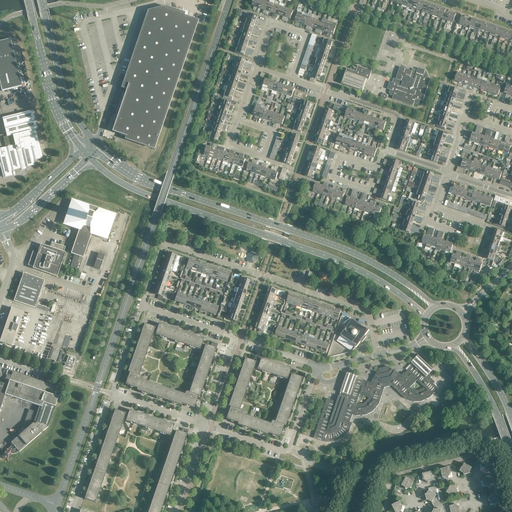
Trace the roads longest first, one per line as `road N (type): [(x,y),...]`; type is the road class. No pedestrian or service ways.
road 1 (secondary): [(436,306),(352,253),(140,179),(94,145)]
road 2 (secondary): [(90,159),(149,195),(352,266),(424,318)]
road 3 (unclassified): [(379,354),(364,310),(167,243),(142,306)]
road 4 (residential): [(447,172),(391,152),(396,115),(290,78)]
road 5 (residential): [(202,423),(284,450),(318,369)]
road 6 (residential): [(94,145),(141,8),(160,0)]
road 7 (secondary): [(28,0),(51,94),(81,150)]
road 8 (secondary): [(94,145),(67,102),(41,0)]
road 9 (residential): [(256,64),(270,22),(305,34),(290,78)]
road 10 (secondary): [(452,346),(475,374),(511,456)]
road 11 (unclassified): [(112,394),(71,511)]
